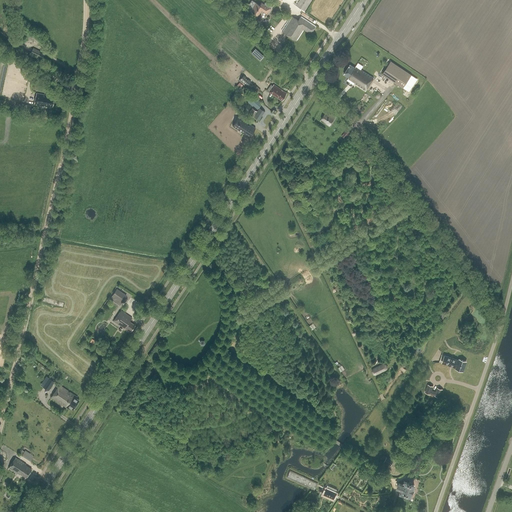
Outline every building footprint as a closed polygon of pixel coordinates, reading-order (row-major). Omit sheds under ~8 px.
[(252,0),(248,7),(251,9),(255,12),(253,15),(257,17),(262,10),(268,15),(271,10),(261,3),(260,5),(256,2),(252,0)] [(299,0),(296,5),(304,11),(311,0),(299,0)] [(311,34),(317,26),(301,16),(298,20),(293,16),(282,31),(296,41),(304,30),(311,34)] [(46,53),(34,47),(31,53),(43,58),(46,53)] [(366,90),(374,78),(356,67),(355,67),(351,64),(344,74),(349,78),(348,79),(366,90)] [(399,85),(403,88),(411,75),(408,72),(399,85)] [(256,95),(261,90),(254,84),(254,85),(251,82),(249,79),(248,80),(246,78),(246,77),(244,75),(239,79),(243,83),(242,84),(246,87),(247,86),(256,95)] [(282,101),(287,93),(274,84),(272,86),(271,85),(267,90),(269,91),(268,91),(282,101)] [(52,106),(54,98),(46,97),(47,96),(36,93),(34,104),(44,106),(45,106),(48,106),(48,107),(50,108),(51,106),(52,106)] [(252,95),(248,99),(258,107),(262,103),(252,95)] [(21,103),(19,111),(29,113),(31,106),(21,103)] [(252,108),(249,114),(253,117),(255,114),(261,118),(265,112),(259,108),(257,111),(252,108)] [(329,125),(334,117),(331,115),(331,116),(325,113),(321,119),(326,122),(325,123),(329,125)] [(239,117),(233,126),(250,138),(256,129),(250,125),(249,125),(248,124),(239,117)] [(351,133),(347,129),(342,135),(345,139),(351,133)] [(121,302),(125,295),(116,289),(111,296),(121,302)] [(124,327),(129,331),(134,324),(129,321),(131,317),(120,310),(113,320),(124,328),(124,327)] [(456,369),(464,371),(467,362),(460,360),(459,360),(445,355),(442,363),(457,368),(456,369)] [(373,374),(376,376),(387,370),(388,367),(386,364),(384,363),(372,369),(372,371),(373,374)] [(49,378),(43,386),(49,391),(55,382),(49,378)] [(439,386),(438,390),(433,388),(435,384),(430,382),(427,390),(442,395),(444,387),(439,386)] [(59,385),(51,397),(69,409),(70,408),(73,409),(79,400),(76,398),(77,397),(59,385)] [(26,477),(31,469),(25,465),(26,464),(14,457),(8,468),(19,475),(20,473),(26,477)] [(384,462),(390,466),(393,460),(387,457),(384,462)] [(411,497),(416,485),(403,481),(402,484),(398,483),(397,488),(401,489),(399,494),(409,498),(410,497),(411,497)] [(325,489),(321,487),(319,491),(323,493),(324,491),(325,492),(324,495),(334,499),(337,493),(327,488),(326,491),(324,490),(325,489)]
